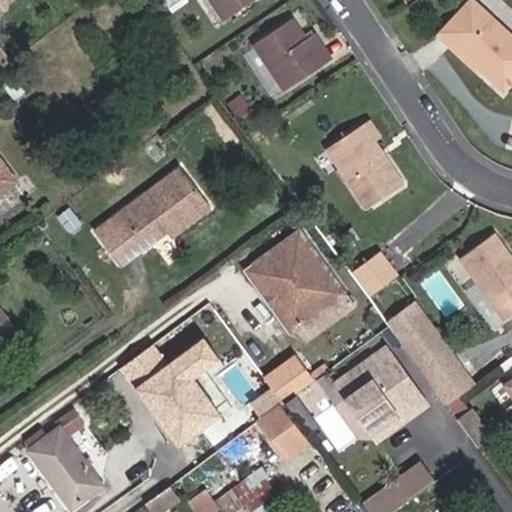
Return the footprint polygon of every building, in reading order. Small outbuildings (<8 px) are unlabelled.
[(0,0),(0,9),(7,10),(8,0),(0,0)] [(211,0),(224,18),(251,0),(211,0)] [(503,90),(511,79),(511,37),(472,0),(470,0),(442,30),(503,90)] [(284,89),(330,59),(314,32),(304,39),(291,18),(254,43),(284,89)] [(0,45),(0,68),(11,60),(0,45)] [(363,209),(400,185),(371,142),(377,138),(366,120),(324,149),(363,209)] [(0,192),(14,183),(0,163),(0,192)] [(191,222),(210,207),(180,167),(94,231),(120,266),(186,216),(191,222)] [(503,320),(511,313),(511,258),(494,234),(459,259),(503,320)] [(343,309),(290,238),(243,272),(296,344),(343,309)] [(352,271),(372,294),(400,271),(380,247),(352,271)] [(296,344),(243,272),(235,277),(288,349),(296,344)] [(458,396),(470,387),(411,305),(385,324),(445,406),(458,396)] [(179,357),(196,345),(183,326),(141,356),(160,384),(185,366),(179,357)] [(333,383),(369,432),(419,395),(383,346),(333,383)] [(263,373),(280,398),(297,387),(340,451),(358,439),(298,350),(263,373)] [(374,439),(424,403),(419,395),(369,432),(374,439)] [(457,422),(470,412),(458,396),(445,406),(457,422)] [(54,423),(58,429),(89,407),(84,400),(54,423)] [(58,429),(65,438),(95,415),(89,407),(58,429)] [(302,443),(275,407),(253,423),(279,460),(302,443)] [(475,447),(488,437),(470,412),(457,422),(475,447)] [(71,508),(100,485),(65,438),(58,429),(48,437),(41,428),(24,441),(30,450),(29,451),(71,508)] [(124,473),(135,488),(157,473),(146,458),(124,473)] [(407,499),(431,482),(419,465),(395,482),(407,499)] [(264,480),(256,470),(210,503),(202,491),(188,501),(196,511),(248,511),(270,496),(260,483),(264,480)] [(368,511),(388,511),(407,499),(395,482),(364,505),(368,511)] [(143,511),(157,511),(167,505),(158,493),(140,506),(143,511)]
